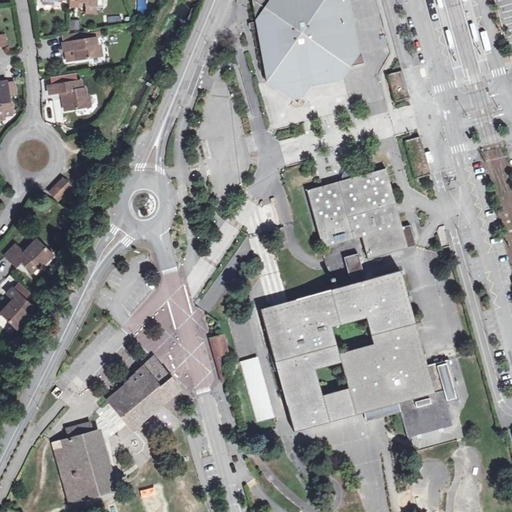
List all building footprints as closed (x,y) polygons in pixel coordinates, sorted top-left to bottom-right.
[(250,0),(254,17),(266,0),(250,0)] [(266,0),(254,17),(253,19),(265,82),(279,91),(309,86),(339,81),(358,51),(348,0),(266,0)] [(70,21),(70,29),(78,29),(77,20),(70,21)] [(472,43),(477,42),(472,23),(467,25),(472,43)] [(448,30),(444,32),(448,49),(453,48),(448,30)] [(65,34),(65,41),(67,51),(70,50),(71,53),(69,55),(69,61),(79,59),(103,55),(101,45),(99,45),(97,36),(95,36),(89,37),(88,31),(65,34)] [(410,98),(402,70),(388,74),(395,102),(410,98)] [(49,79),(50,85),(63,83),(62,77),(49,79)] [(8,80),(10,95),(17,94),(14,79),(8,80)] [(10,95),(8,80),(0,81),(0,86),(1,93),(0,93),(0,118),(6,118),(5,113),(13,112),(10,95)] [(83,80),(63,83),(50,85),(52,94),(64,92),(67,110),(94,105),(93,94),(89,94),(88,87),(84,88),(83,80)] [(297,103),(309,86),(279,91),(297,103)] [(420,136),(405,140),(416,179),(431,175),(420,136)] [(361,237),(367,260),(407,248),(395,201),(398,200),(397,193),(393,194),(386,168),(319,187),(306,191),(322,248),(354,239),(361,237)] [(65,180),(59,187),(67,193),(73,187),(65,180)] [(67,193),(59,187),(53,194),(61,200),(67,193)] [(373,278),(367,260),(361,237),(354,239),(358,253),(365,280),(373,278)] [(18,249),(7,260),(14,267),(19,261),(30,272),(40,262),(50,254),(35,240),(24,249),(26,251),(23,254),(18,249)] [(3,256),(7,260),(18,249),(15,245),(3,256)] [(373,278),(365,280),(358,253),(344,257),(349,276),(354,275),(356,283),(260,310),(294,432),(398,403),(408,438),(452,425),(446,404),(459,400),(448,360),(427,366),(400,270),(373,278)] [(17,282),(11,287),(19,295),(25,290),(17,282)] [(5,293),(11,299),(13,302),(9,306),(7,304),(0,310),(0,315),(12,328),(21,319),(19,317),(30,306),(23,298),(19,295),(11,287),(5,293)] [(25,290),(19,295),(23,298),(28,293),(25,290)] [(246,314),(228,318),(256,422),(275,417),(246,314)] [(216,356),(219,355),(225,353),(221,336),(210,339),(216,356)] [(226,381),(219,355),(216,356),(213,356),(220,383),(226,381)] [(105,398),(131,427),(178,387),(152,357),(105,398)] [(61,392),(55,387),(50,393),(56,398),(61,392)] [(66,428),(67,432),(91,425),(90,422),(66,428)] [(91,425),(67,432),(69,439),(53,444),(70,503),(113,491),(97,432),(93,433),(91,425)]
